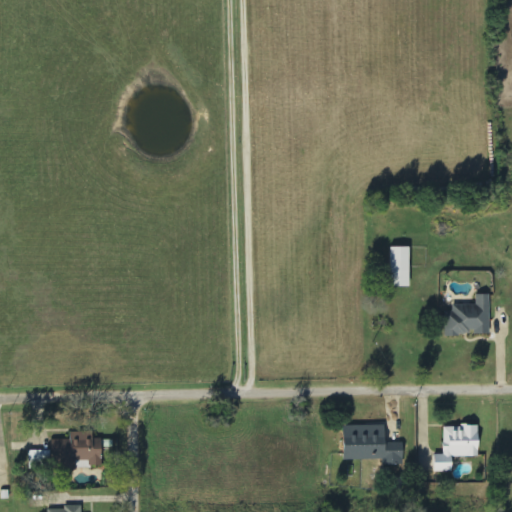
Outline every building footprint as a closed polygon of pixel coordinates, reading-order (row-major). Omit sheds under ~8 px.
[(409,247),(390,247),(391,287),(409,287),(409,247)] [(490,334),(489,295),(476,295),(476,305),(452,305),(452,312),(445,313),(445,335),(475,335),(475,334),(490,334)] [(385,426),(342,427),(343,461),(382,461),(383,466),(403,466),(403,443),(385,444),(385,426)] [(434,473),(452,472),(451,458),(479,457),(478,426),(443,427),(443,455),(434,455),(434,473)] [(54,468),(101,468),(101,440),(92,440),(92,433),(70,433),(70,441),(53,441),(54,468)] [(50,451),(29,451),(29,469),(50,470),(50,451)]
